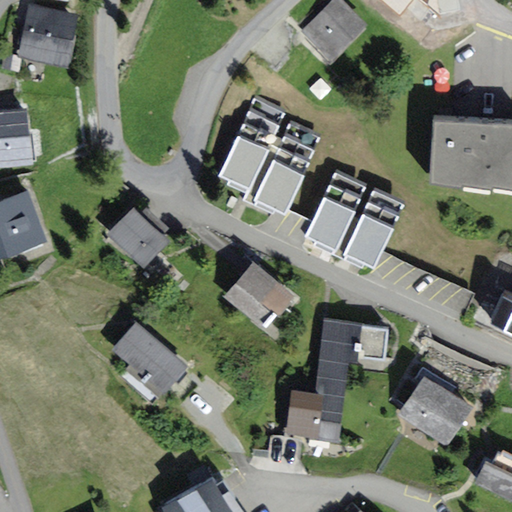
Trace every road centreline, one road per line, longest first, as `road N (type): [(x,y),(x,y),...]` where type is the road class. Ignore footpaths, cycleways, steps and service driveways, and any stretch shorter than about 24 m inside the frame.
road 1 (residential): [(10,0),(0,14),(0,439),(25,511)]
road 2 (residential): [(511,344),(190,207),(151,182)]
road 3 (residential): [(282,0),(208,98),(183,169),(151,182)]
road 4 (residential): [(151,182),(119,152),(106,0)]
road 5 (track): [(424,511),(372,487),(252,480)]
